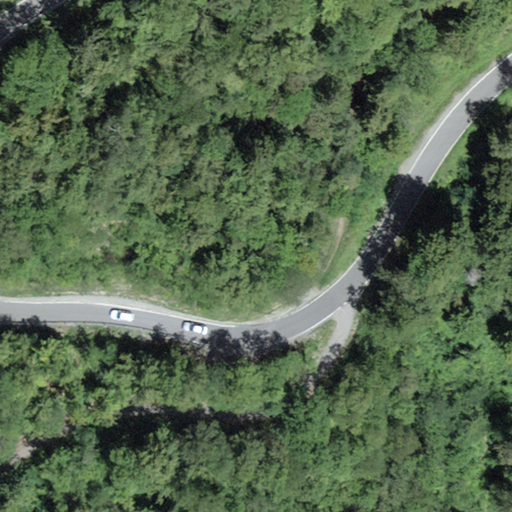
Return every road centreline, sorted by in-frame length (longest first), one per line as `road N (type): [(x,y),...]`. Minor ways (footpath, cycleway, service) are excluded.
road 1 (tertiary): [(511,69),(452,130),(363,270),(306,320),(236,337),(100,312),(0,311)]
road 2 (track): [(0,471),(83,422),(271,409),(320,367),(345,319),(346,288)]
road 3 (track): [(328,305),(322,284),(363,76),(404,0)]
